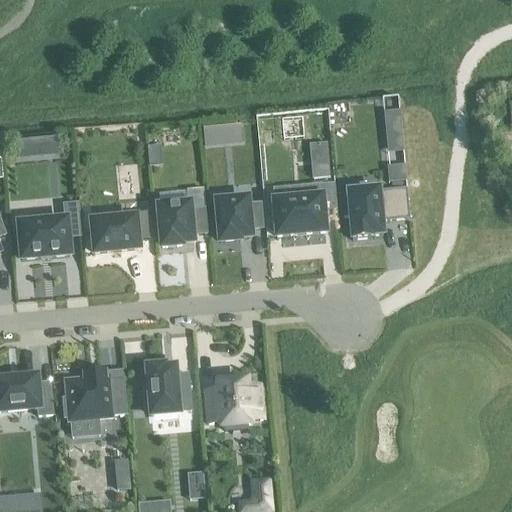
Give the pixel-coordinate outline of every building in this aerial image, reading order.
[(399,143),(398,131),(382,132),(383,144),(399,143)] [(30,141),(17,142),(19,161),(32,160),(30,141)] [(320,200),(274,204),(277,239),(324,235),(322,213),(335,212),(333,187),(319,188),(320,200)] [(383,237),(382,223),(408,221),(405,192),(379,194),(379,192),(347,195),(352,242),(372,241),(371,238),(383,237)] [(159,210),(158,210),(162,250),(181,248),(181,246),(192,245),(192,237),(207,236),(204,211),(189,212),(189,207),(188,207),(186,193),(158,196),(159,210)] [(220,244),(239,243),(239,240),(250,239),(250,232),(263,231),(260,206),(247,207),(247,202),(216,205),(220,244)] [(21,262),(69,258),(68,240),(80,239),(77,206),(63,207),(64,223),(18,227),(21,262)] [(134,221),(91,225),(94,256),(108,254),(138,252),(137,242),(150,240),(148,215),(133,217),(134,221)] [(178,416),(177,402),(190,401),(187,376),(175,377),(174,370),(164,371),(164,369),(147,370),(151,418),(178,416)] [(66,401),(62,401),(64,421),(68,421),(68,425),(69,425),(99,422),(112,421),(112,418),(126,417),(123,381),(106,383),(105,375),(105,374),(102,374),(86,376),(83,376),(84,382),(65,384),(66,401)] [(36,380),(0,383),(0,414),(37,411),(38,419),(52,418),(49,385),(36,386),(36,380)] [(246,390),(245,383),(229,385),(229,388),(218,389),(218,394),(205,395),(208,427),(221,425),(221,429),(224,429),(224,434),(247,432),(247,427),(249,427),(249,424),(262,423),(259,389),(246,390)] [(129,480),(115,481),(116,493),(130,492),(129,480)] [(246,503),(237,504),(237,511),(272,511),(270,481),(249,483),(251,499),(246,503)]
